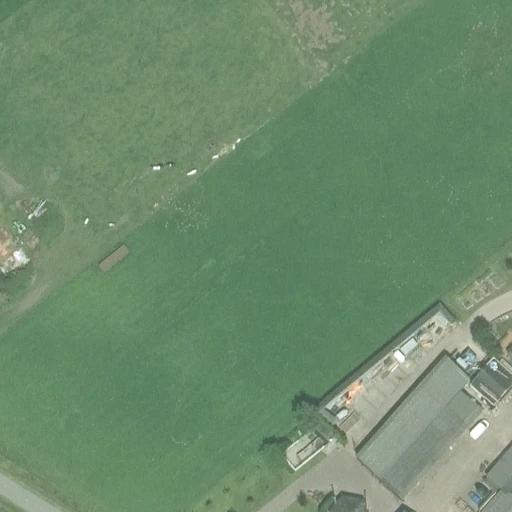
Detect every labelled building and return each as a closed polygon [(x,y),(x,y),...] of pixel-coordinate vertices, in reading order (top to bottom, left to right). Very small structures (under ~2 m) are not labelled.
[(0,262),(0,263),(2,262),(17,277),(33,261),(0,228),(0,262)] [(511,378),(492,361),(469,388),(493,409),(511,387),(511,378)] [(417,392),(404,382),(380,414),(388,420),(399,405),(412,414),(441,376),(433,370),(417,392)] [(380,488),(400,504),(470,424),(451,407),(380,488)] [(484,511),(511,511),(511,449),(486,480),(501,493),(484,511)] [(366,511),(363,503),(343,498),(330,511),(366,511)]
